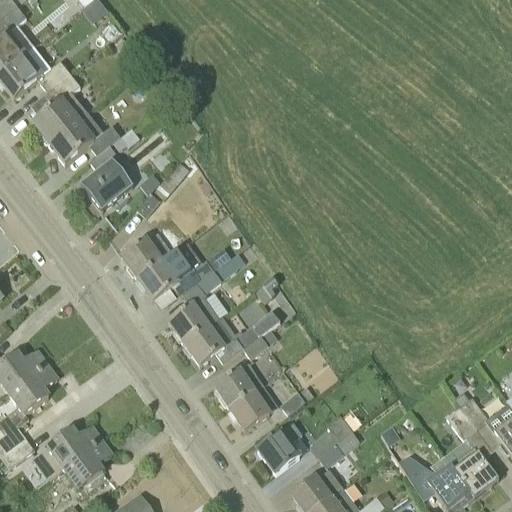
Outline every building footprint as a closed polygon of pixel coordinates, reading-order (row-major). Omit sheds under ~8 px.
[(0,0),(0,24),(16,11),(7,0),(0,0)] [(94,4),(90,0),(73,0),(83,12),(94,4)] [(0,43),(0,79),(33,53),(17,31),(26,24),(16,11),(0,24),(0,38),(2,42),(0,43)] [(121,42),(114,48),(119,55),(127,49),(121,42)] [(37,86),(47,98),(70,80),(60,67),(50,75),(33,53),(0,79),(0,86),(14,105),(37,86)] [(32,128),(49,149),(78,126),(77,126),(62,107),(80,92),(70,80),(47,98),(56,110),(32,128)] [(89,151),(97,161),(110,151),(114,147),(120,142),(111,132),(102,139),(86,119),(77,126),(78,126),(49,149),(65,170),(89,151)] [(114,147),(120,155),(126,150),(127,152),(139,143),(132,133),(120,142),(114,147)] [(110,151),(97,161),(88,167),(101,183),(85,195),(102,217),(123,200),(122,199),(132,191),(121,177),(127,173),(110,151)] [(166,199),(181,181),(171,173),(159,187),(156,191),(166,199)] [(139,189),(148,200),(150,198),(156,191),(159,187),(152,179),(139,189)] [(145,222),(159,206),(150,198),(148,200),(136,214),(145,222)] [(121,263),(137,285),(172,259),(157,238),(146,246),(146,245),(121,263)] [(189,249),(188,248),(172,259),(137,285),(153,306),(171,292),(194,275),(180,256),(189,249)] [(210,264),(207,267),(214,277),(218,274),(210,264)] [(218,274),(214,277),(221,286),(237,274),(231,265),(218,274)] [(214,277),(207,267),(194,275),(171,292),(179,302),(196,290),(214,277)] [(202,299),(221,286),(214,277),(196,290),(202,299)] [(277,290),(271,282),(261,289),(261,290),(254,296),(263,308),(274,300),(270,296),(277,290)] [(237,286),(228,293),(238,307),(248,300),(237,286)] [(256,301),(239,312),(246,322),(263,311),(256,301)] [(168,328),(184,349),(219,323),(204,303),(193,311),(192,310),(168,328)] [(219,323),(184,349),(200,371),(235,345),(242,355),(270,335),(269,334),(278,327),(271,316),(241,338),(239,335),(234,339),(221,322),(219,323)] [(276,344),(270,335),(242,355),(249,365),(267,352),(266,351),(276,344)] [(0,386),(8,398),(47,370),(37,357),(23,367),(17,359),(2,370),(0,367),(0,386)] [(47,370),(8,398),(17,411),(0,423),(0,435),(4,441),(0,443),(0,461),(1,463),(26,444),(17,431),(28,423),(25,419),(48,402),(42,394),(57,384),(47,370)] [(214,392),(230,415),(262,391),(248,370),(240,376),(239,375),(214,392)] [(262,391),(230,415),(244,436),(269,420),(267,416),(276,411),(262,391)] [(313,401),(306,391),(279,410),(286,420),(313,401)] [(455,405),(460,411),(467,406),(462,399),(455,405)] [(458,412),(475,435),(488,426),(487,423),(471,402),(467,406),(460,411),(458,412)] [(501,449),(511,463),(511,413),(508,407),(497,416),(504,426),(492,436),(501,449)] [(446,422),(462,445),(475,435),(458,412),(446,422)] [(349,417),(340,423),(340,422),(326,432),(329,435),(310,450),(308,451),(309,451),(317,463),(351,436),(359,430),(349,417)] [(299,462),(298,460),(289,448),(301,440),(293,429),(257,455),(275,480),(299,462)] [(47,452),(63,474),(102,446),(92,432),(77,442),(71,435),(47,452)] [(388,452),(396,447),(397,440),(392,432),(380,441),(388,452)] [(351,436),(317,463),(324,472),(358,446),(351,436)] [(34,455),(26,444),(1,463),(4,467),(9,473),(34,455)] [(102,446),(63,474),(78,495),(109,473),(103,465),(111,459),(102,446)] [(474,453),(450,470),(474,502),(498,484),(474,453)] [(407,463),(397,470),(421,507),(434,498),(427,488),(421,481),(428,471),(407,463)] [(434,498),(444,511),(461,511),(474,502),(450,470),(427,488),(434,498)] [(291,500),(299,511),(320,511),(343,495),(328,474),(316,483),(315,482),(291,500)] [(355,511),(343,495),(320,511),(355,511)] [(385,495),(363,511),(384,511),(393,505),(385,495)] [(149,511),(141,500),(122,511),(149,511)] [(417,511),(411,502),(396,511),(417,511)]
